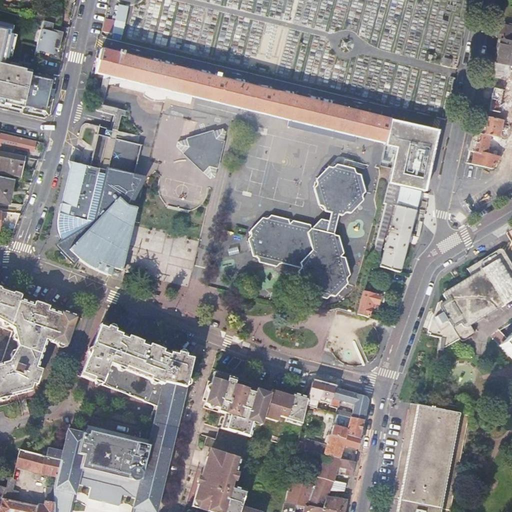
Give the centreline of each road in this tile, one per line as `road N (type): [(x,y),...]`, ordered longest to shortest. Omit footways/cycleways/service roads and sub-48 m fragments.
road 1 (residential): [(383,387),(227,341),(18,260)]
road 2 (tertiary): [(451,252),(441,206),(486,0)]
road 3 (tertiary): [(383,387),(429,270),(451,252)]
road 4 (residential): [(18,260),(60,130)]
road 5 (residential): [(60,130),(89,0)]
road 6 (tertiary): [(360,511),(383,387)]
